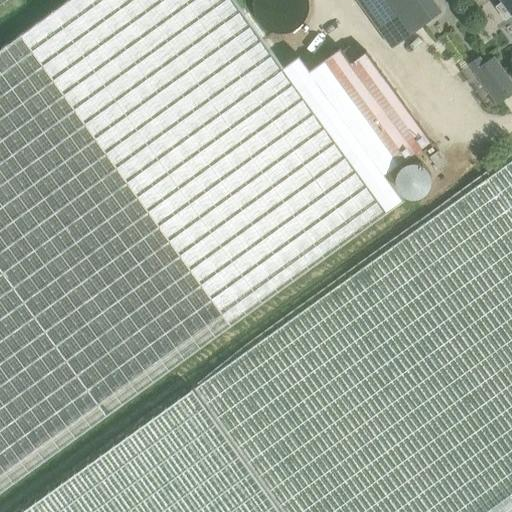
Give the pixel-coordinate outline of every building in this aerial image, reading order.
[(69,0),(0,50),(0,493),(87,431),(387,213),(284,69),(235,0),(69,0)] [(360,0),(393,47),(432,19),(418,0),(360,0)] [(511,0),(502,0),(505,2),(498,8),(507,20),(511,15),(511,0)] [(301,57),(284,69),(387,213),(404,201),(385,175),(431,142),(368,54),(352,65),(342,50),(311,72),(301,57)] [(482,57),(470,65),(497,103),(511,92),(511,79),(495,56),(486,62),(482,57)] [(439,151),(431,157),(440,169),(448,163),(439,151)] [(284,511),(511,511),(511,160),(196,388),(284,511)] [(282,511),(194,389),(22,511),(282,511)]
